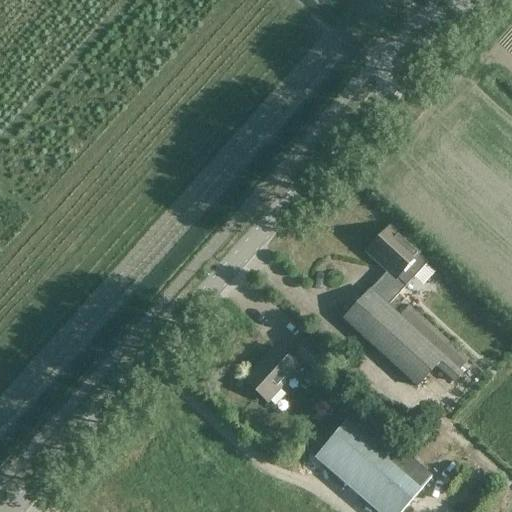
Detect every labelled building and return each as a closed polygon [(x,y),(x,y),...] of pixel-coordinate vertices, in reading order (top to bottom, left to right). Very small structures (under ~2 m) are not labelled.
[(418,254),(389,227),(367,251),(388,270),(370,289),(388,305),(406,285),(397,277),(418,254)] [(454,381),(462,372),(388,305),(370,289),(343,319),(417,386),(436,365),(454,381)] [(469,359),(402,297),(392,308),(445,356),(460,369),(469,359)] [(315,372),(324,361),(306,344),(296,354),(298,356),(292,362),(275,347),(245,380),(268,401),(298,368),(298,367),(303,361),(315,372)] [(340,398),(301,444),(316,457),(378,511),(401,511),(432,478),(340,398)]
